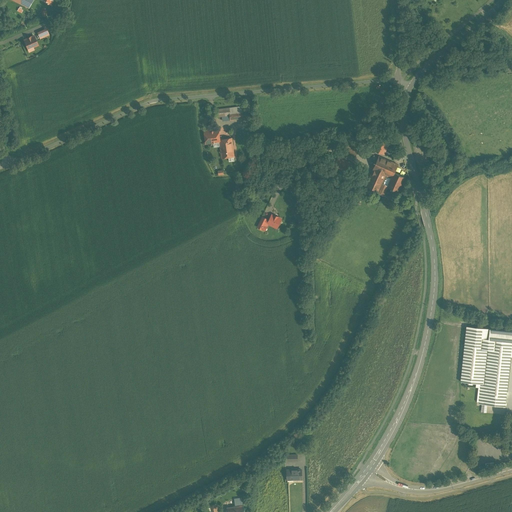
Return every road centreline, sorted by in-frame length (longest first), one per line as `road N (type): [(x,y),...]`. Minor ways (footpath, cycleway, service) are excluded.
road 1 (tertiary): [(411,86),(404,132),(432,244),(434,290),(418,367),(373,470),(378,510)]
road 2 (unclassified): [(5,166),(169,99),(398,81)]
road 3 (secondary): [(511,469),(378,510)]
road 4 (tertiary): [(502,0),(411,86)]
